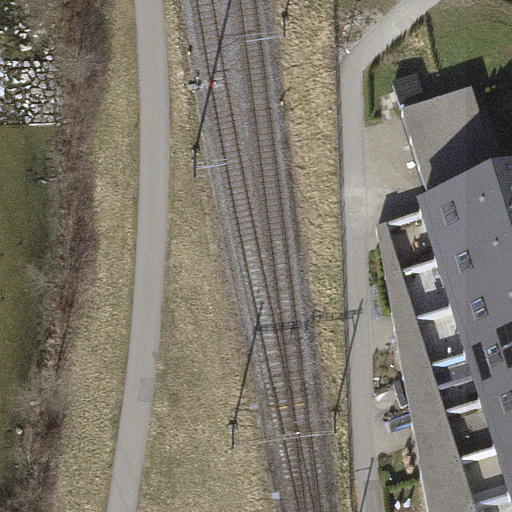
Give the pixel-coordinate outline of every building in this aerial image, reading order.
[(475,97),(405,119),(430,199),(500,176),(475,97)] [(511,198),(422,226),(435,269),(511,246),(511,198)] [(476,511),(388,230),(378,233),(429,511),(476,511)] [(511,246),(435,269),(450,315),(511,295),(511,246)] [(511,295),(450,315),(464,361),(511,346),(511,295)] [(511,346),(464,361),(479,409),(511,398),(511,346)] [(511,398),(479,409),(494,458),(511,452),(511,398)] [(511,452),(494,458),(511,508),(511,507),(511,452)]
